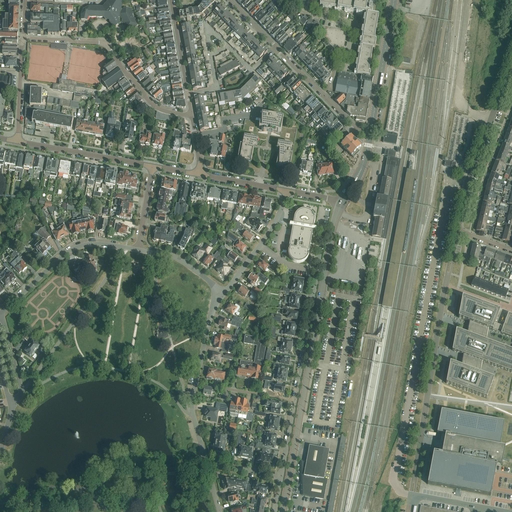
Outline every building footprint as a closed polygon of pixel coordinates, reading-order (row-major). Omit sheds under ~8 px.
[(110,23),(114,28),(120,24),(121,23),(122,24),(122,23),(125,24),(132,29),(134,29),(138,25),(135,19),(133,19),(131,15),(132,14),(130,9),(126,9),(124,8),(123,10),(120,9),(122,0),(110,0),(105,6),(105,7),(103,8),(90,7),(88,8),(83,10),(81,16),(81,20),(87,21),(89,17),(91,18),(96,17),(97,17),(99,18),(104,18),(105,20),(106,20),(107,20),(110,20),(110,23)] [(206,0),(202,5),(206,10),(207,10),(210,7),(212,9),(214,8),(211,5),(206,0)] [(244,0),(240,4),(244,8),(250,2),(248,0),(244,0)] [(248,13),(257,4),(259,2),(257,0),(253,4),(251,2),(245,9),(248,13)] [(358,74),(362,75),(370,76),(370,72),(369,71),(373,48),(375,49),(376,40),(374,40),(378,16),(372,15),(373,4),(373,0),(367,0),(367,2),(356,0),(320,0),(320,5),(367,13),(357,74),(358,74)] [(257,4),(248,13),(252,16),(260,9),(261,7),(257,4)] [(257,22),(261,26),(268,18),(279,8),(279,7),(276,4),(271,8),(272,9),(268,13),(269,14),(266,16),(264,15),(257,22)] [(198,9),(201,15),(205,11),(208,14),(209,12),(207,10),(206,10),(202,5),(198,9)] [(221,5),(214,11),(218,15),(224,9),(221,5)] [(253,18),(257,21),(264,13),(270,8),(268,6),(263,12),(261,10),(253,18)] [(2,30),(18,31),(19,7),(10,7),(9,15),(5,15),(5,21),(2,21),(2,30)] [(54,10),(53,24),(43,23),(43,31),(48,31),(48,34),(49,34),(52,34),(52,35),(55,35),(55,34),(58,34),(58,35),(59,35),(59,34),(60,17),(59,17),(59,11),(58,11),(58,9),(54,9),(54,10)] [(198,9),(192,10),(193,17),(194,20),(196,20),(195,16),(201,15),(198,9)] [(224,9),(218,15),(222,19),(228,13),(224,9)] [(31,15),(31,23),(43,23),(53,24),(54,10),(46,10),(46,12),(40,12),(34,11),(33,11),(33,15),(31,15)] [(293,12),(288,17),(291,21),(297,15),(293,12)] [(232,17),(228,13),(222,19),(226,23),(232,17)] [(170,19),(169,14),(157,16),(157,18),(153,18),(149,19),(149,22),(154,22),(158,21),(170,19)] [(309,20),(305,16),(301,21),(304,25),(309,20)] [(232,17),(226,23),(229,27),(236,20),(232,17)] [(261,26),(265,30),(272,23),(271,21),(273,19),(271,17),(268,19),(261,26)] [(305,24),(309,28),(311,26),(314,23),(311,19),(305,24)] [(240,24),(236,20),(229,27),(233,31),(240,24)] [(272,23),(265,30),(269,34),(278,26),(281,24),(278,21),(274,25),(272,23)] [(314,23),(311,26),(315,30),(320,26),(320,25),(316,21),(314,23)] [(243,28),(240,24),(233,31),(231,33),(232,34),(235,32),(237,35),(243,28)] [(278,28),(270,35),(274,39),(281,32),(287,26),(286,24),(280,30),(278,28)] [(329,44),(332,48),(337,53),(343,54),(346,34),(344,34),(343,32),(343,30),(320,26),(315,30),(329,44)] [(241,38),(247,32),(243,28),(237,35),(241,38)] [(275,40),(278,43),(291,30),(290,29),(285,34),(283,32),(275,40)] [(291,30),(278,43),(282,47),(290,39),(288,37),(293,32),(291,30)] [(156,40),(173,37),(172,32),(163,33),(164,37),(160,37),(160,38),(156,38),(156,40)] [(251,36),(247,32),(241,38),(239,40),(243,44),(251,36)] [(255,40),(251,36),(243,44),(247,48),(249,46),(248,46),(255,40)] [(286,51),(300,38),(298,36),(295,39),(293,37),(290,40),(282,47),(286,51)] [(300,38),(286,51),(290,55),(297,47),(295,45),(301,39),(300,38)] [(259,44),(255,40),(248,46),(249,46),(252,50),(259,44)] [(259,44),(252,50),(256,54),(262,47),(259,44)] [(305,51),(300,46),(294,53),(298,58),(305,51)] [(262,47),(256,54),(260,58),(263,54),(264,55),(267,52),(262,47)] [(155,55),(150,48),(143,53),(149,60),(155,55)] [(309,55),(305,51),(298,58),(300,59),(300,60),(301,61),(302,61),(303,62),(309,55)] [(309,55),(303,62),(303,63),(304,64),(305,64),(307,66),(313,59),(316,57),(319,54),(317,52),(314,55),(312,53),(309,55)] [(272,56),(268,60),(269,61),(266,64),(270,68),(276,62),(272,57),(272,56)] [(313,59),(307,66),(311,71),(312,71),(318,64),(320,61),(316,57),(313,59)] [(126,63),(129,68),(140,60),(138,58),(136,60),(134,58),(126,63)] [(318,64),(312,71),(313,72),(313,73),(314,74),(315,74),(316,75),(322,69),(319,65),(324,61),(322,59),(320,61),(318,64)] [(140,60),(129,68),(132,72),(140,66),(138,64),(141,62),(140,60)] [(229,62),(233,70),(238,68),(239,70),(245,67),(240,62),(238,63),(236,61),(233,62),(232,60),(229,62)] [(104,78),(117,68),(112,61),(104,67),(102,76),(104,78)] [(229,62),(223,65),(227,74),(233,70),(229,62)] [(276,62),(270,68),(274,72),(280,65),(276,62)] [(227,74),(223,65),(220,66),(221,68),(218,70),(219,73),(217,74),(218,81),(223,78),(222,76),(227,74)] [(280,65),(274,72),(278,76),(284,69),(280,65)] [(320,80),(328,71),(329,67),(329,66),(324,71),(322,69),(316,75),(316,76),(317,77),(318,77),(320,79),(320,80)] [(133,73),(136,77),(143,72),(143,71),(147,69),(146,69),(145,67),(142,69),(140,67),(133,73)] [(160,75),(179,72),(178,67),(169,69),(169,71),(159,73),(160,75)] [(328,71),(320,80),(324,84),(326,86),(329,80),(328,79),(329,79),(330,76),(331,72),(329,71),(331,69),(329,67),(328,71)] [(108,90),(124,78),(121,74),(120,71),(117,68),(104,78),(102,79),(102,80),(108,90)] [(284,69),(278,76),(282,80),(285,76),(286,77),(289,74),(284,69)] [(137,78),(140,82),(153,72),(151,70),(145,75),(143,73),(137,78)] [(338,78),(372,85),(373,78),(362,76),(362,75),(358,74),(358,75),(353,74),(348,73),(339,71),(338,78)] [(396,72),(383,142),(398,145),(400,145),(413,73),(405,71),(405,73),(403,73),(396,72)] [(254,77),(250,81),(257,88),(259,86),(258,84),(260,82),(258,79),(260,78),(255,73),(252,76),(254,77)] [(141,83),(144,87),(155,78),(151,74),(141,83)] [(8,84),(7,90),(8,91),(16,91),(16,90),(15,90),(16,77),(10,77),(9,78),(8,84)] [(288,89),(296,81),(292,77),(285,83),(285,84),(284,85),(288,89)] [(119,86),(120,88),(127,82),(125,78),(113,87),(115,89),(119,86)] [(181,83),(180,78),(171,80),(171,83),(162,84),(162,86),(165,86),(181,83)] [(346,95),(369,99),(372,85),(338,78),(335,93),(346,95)] [(145,88),(148,92),(155,86),(153,84),(158,80),(156,79),(145,88)] [(81,95),(81,93),(86,94),(86,95),(89,95),(89,94),(97,96),(97,94),(98,91),(73,87),(74,84),(74,82),(60,80),(59,85),(53,84),(53,85),(52,89),(66,92),(75,94),(81,95)] [(148,92),(152,95),(158,90),(156,88),(159,86),(159,85),(161,83),(161,81),(155,86),(148,92)] [(245,86),(252,93),(257,88),(250,81),(245,86)] [(301,86),(296,81),(288,89),(292,94),(294,92),(301,86)] [(0,82),(0,88),(7,90),(8,84),(0,82)] [(122,90),(123,92),(131,87),(127,82),(120,88),(116,91),(118,93),(122,90)] [(201,82),(192,84),(193,91),(197,90),(197,89),(202,88),(201,82)] [(240,91),(244,98),(248,94),(250,96),(252,93),(245,86),(240,91)] [(273,92),(276,95),(283,89),(280,86),(273,92)] [(304,89),(301,86),(293,94),(298,98),(306,91),(304,89)] [(127,97),(135,91),(131,87),(124,93),(115,100),(119,101),(126,95),(127,97)] [(35,124),(71,131),(73,120),(73,119),(67,117),(67,119),(59,118),(61,110),(62,111),(63,106),(62,106),(60,106),(56,105),(55,105),(47,103),(43,103),(43,100),(42,99),(42,89),(31,89),(30,106),(34,106),(34,109),(26,109),(25,117),(33,118),(32,122),(36,123),(35,124)] [(158,90),(152,95),(156,99),(160,102),(163,99),(160,98),(162,96),(161,95),(163,93),(159,89),(158,90)] [(7,90),(6,94),(10,94),(10,95),(8,95),(8,98),(15,99),(15,94),(16,91),(8,91),(7,90)] [(233,92),(235,102),(238,101),(238,99),(244,98),(240,91),(233,92)] [(308,93),(306,91),(298,98),(296,100),(299,103),(301,101),(303,104),(311,96),(308,93)] [(98,97),(99,99),(100,100),(101,99),(107,95),(105,92),(98,97)] [(139,96),(135,92),(124,102),(126,103),(128,101),(128,100),(131,103),(134,101),(135,102),(136,101),(138,104),(142,100),(139,96)] [(225,104),(228,103),(227,93),(221,94),(221,92),(217,93),(218,99),(220,99),(221,102),(225,101),(225,104)] [(227,93),(228,103),(235,102),(233,92),(227,93)] [(334,100),(339,105),(345,99),(340,94),(334,100)] [(350,108),(352,104),(368,107),(369,99),(346,95),(346,100),(340,106),(344,110),(347,107),(350,108)] [(305,112),(316,101),(312,97),(305,104),(306,105),(301,110),(303,113),(305,111),(305,112)] [(186,108),(184,101),(177,102),(171,103),(172,104),(173,104),(173,106),(175,106),(175,107),(176,107),(176,108),(184,109),(186,108)] [(320,105),(316,101),(305,112),(307,113),(308,112),(311,115),(313,112),(312,112),(320,105)] [(280,107),(286,111),(289,107),(283,103),(280,107)] [(344,110),(350,116),(352,116),(356,117),(356,120),(365,122),(366,119),(368,107),(352,104),(350,108),(347,107),(344,110)] [(324,109),(320,105),(312,112),(313,112),(315,114),(311,118),(313,119),(324,109)] [(327,113),(324,109),(313,119),(314,121),(318,117),(320,119),(327,113)] [(4,124),(10,125),(12,125),(13,120),(12,120),(13,113),(4,112),(3,118),(2,124),(4,124)] [(82,133),(89,134),(91,122),(87,121),(89,113),(86,113),(85,121),(84,121),(82,133)] [(110,117),(106,137),(118,139),(121,124),(116,123),(116,122),(113,121),(114,114),(109,113),(108,117),(110,117)] [(325,125),(332,118),(330,115),(328,113),(321,121),(315,127),(316,128),(319,126),(322,128),(323,126),(323,127),(325,125)] [(125,141),(132,142),(133,136),(134,132),(136,132),(137,127),(137,123),(130,122),(129,125),(126,124),(127,114),(125,114),(123,124),(124,124),(123,130),(122,137),(125,137),(125,141)] [(283,118),(262,114),(261,118),(260,122),(245,120),(244,125),(243,128),(243,131),(242,136),(244,136),(243,141),(241,141),(241,145),(240,145),(237,161),(244,162),(245,160),(251,161),(254,148),(253,147),(253,146),(253,145),(257,145),(258,139),(268,140),(278,142),(277,149),(280,150),(280,151),(280,152),(279,152),(276,166),(283,167),(282,169),(289,170),(292,154),(293,150),(291,150),(292,145),(294,145),(297,129),(282,126),(283,118)] [(78,132),(82,133),(84,121),(81,120),(81,117),(79,116),(78,121),(77,121),(76,124),(76,127),(77,128),(77,130),(79,131),(78,132)] [(89,134),(95,135),(96,134),(95,134),(97,123),(98,118),(96,118),(95,123),(91,122),(89,134)] [(192,143),(191,143),(192,142),(190,142),(187,141),(188,140),(185,139),(186,137),(186,135),(187,135),(184,119),(179,118),(181,127),(182,138),(183,138),(180,151),(185,152),(190,153),(191,148),(192,143)] [(338,123),(332,118),(325,125),(330,130),(338,123)] [(96,134),(95,135),(99,136),(99,135),(102,135),(102,133),(103,129),(104,125),(103,125),(104,123),(101,123),(101,124),(97,123),(95,134),(96,134)] [(208,123),(199,125),(200,131),(200,132),(205,131),(204,130),(209,129),(208,123)] [(343,128),(338,124),(331,131),(329,133),(333,137),(336,135),(343,128)] [(145,145),(149,145),(151,136),(147,135),(147,134),(143,134),(144,128),(141,128),(139,138),(140,138),(140,140),(140,143),(145,144),(145,145)] [(338,136),(343,141),(349,135),(344,129),(338,136)] [(156,147),(159,147),(158,148),(161,149),(162,144),(163,144),(163,141),(164,141),(167,141),(168,136),(167,136),(167,137),(164,137),(160,136),(160,138),(158,137),(159,135),(154,134),(152,146),(153,146),(153,147),(153,148),(154,148),(155,148),(156,148),(156,147)] [(173,150),(177,151),(178,150),(179,151),(181,141),(182,137),(179,137),(179,135),(177,134),(176,136),(174,136),(173,140),(172,139),(171,144),(174,144),(173,150)] [(357,150),(361,146),(351,136),(341,146),(351,156),(354,158),(359,152),(357,150)] [(504,139),(502,144),(510,147),(511,144),(511,143),(511,141),(511,142),(504,139)] [(214,157),(216,157),(219,145),(219,143),(210,141),(209,142),(208,142),(208,144),(208,145),(209,146),(208,151),(211,151),(210,156),(214,157)] [(502,144),(501,149),(508,152),(510,153),(511,151),(509,150),(510,147),(502,144)] [(223,146),(219,145),(216,157),(218,157),(218,158),(220,158),(221,160),(223,160),(224,159),(225,159),(226,153),(228,154),(229,149),(226,149),(222,148),(223,146)] [(501,149),(498,155),(506,157),(508,152),(501,149)] [(9,169),(12,154),(7,153),(4,168),(9,169)] [(18,155),(12,154),(9,169),(14,169),(15,167),(18,155)] [(16,168),(23,170),(25,156),(19,155),(16,168)] [(498,155),(496,160),(504,163),(506,164),(506,161),(505,161),(506,157),(498,155)] [(35,158),(26,156),(24,166),(23,168),(29,169),(28,173),(30,174),(30,176),(32,177),(33,170),(32,170),(35,158)] [(44,159),(35,158),(33,169),(37,170),(37,171),(42,172),(42,171),(44,159)] [(53,161),(46,160),(43,173),(50,174),(53,161)] [(59,162),(53,161),(50,174),(57,175),(59,162)] [(317,166),(318,176),(326,175),(324,165),(320,166),(320,161),(317,162),(318,166),(317,166)] [(328,165),(324,165),(326,175),(333,174),(332,164),(331,164),(331,161),(328,162),(328,165)] [(61,162),(58,174),(69,176),(69,175),(73,176),(73,173),(69,172),(71,164),(61,162)] [(307,164),(304,174),(307,174),(311,175),(313,165),(313,163),(309,162),(309,164),(307,164)] [(493,167),(501,170),(504,171),(505,169),(502,168),(503,165),(495,162),(493,167)] [(73,176),(76,177),(79,178),(80,175),(81,166),(75,165),(73,173),(73,176)] [(88,178),(90,168),(83,166),(81,179),(84,179),(85,177),(88,178)] [(501,170),(493,167),(491,173),(499,176),(501,170)] [(90,168),(88,178),(88,181),(95,182),(97,169),(94,168),(94,169),(90,168)] [(102,170),(98,169),(96,181),(96,183),(100,184),(101,182),(103,182),(105,170),(102,170)] [(106,176),(105,185),(115,187),(117,173),(112,172),(107,171),(106,176)] [(126,189),(128,175),(124,174),(124,175),(121,174),(120,176),(118,176),(117,186),(120,187),(120,190),(121,190),(122,188),(126,189)] [(489,178),(504,184),(504,182),(498,179),(499,177),(491,174),(489,178)] [(133,176),(128,175),(126,189),(130,190),(131,189),(133,189),(133,190),(135,190),(136,189),(137,181),(135,181),(136,177),(133,177),(133,176)] [(380,238),(391,180),(383,178),(379,197),(377,197),(376,201),(374,214),(373,218),(375,218),(372,237),(380,238)] [(489,178),(488,183),(496,185),(496,184),(504,186),(505,184),(504,184),(497,181),(489,178)] [(170,182),(163,181),(161,189),(168,190),(170,182)] [(177,184),(170,182),(168,190),(176,191),(177,192),(178,188),(176,188),(177,184)] [(487,184),(486,188),(503,192),(503,189),(495,187),(496,185),(488,183),(487,184)] [(185,206),(189,186),(182,184),(182,185),(179,184),(178,188),(177,192),(181,192),(179,201),(178,205),(177,205),(175,216),(185,218),(187,207),(185,206)] [(206,202),(207,196),(205,196),(206,189),(193,186),(190,199),(191,200),(191,201),(195,202),(195,200),(206,202)] [(213,190),(209,189),(207,199),(207,201),(211,201),(210,204),(212,205),(215,190),(213,190)] [(217,190),(215,190),(212,205),(214,205),(214,203),(218,204),(219,202),(220,200),(219,199),(221,192),(217,191),(217,190)] [(161,198),(161,202),(166,203),(167,198),(168,198),(169,196),(172,197),(172,196),(174,197),(175,195),(176,195),(176,194),(172,193),(162,191),(162,193),(160,192),(159,197),(161,198)] [(219,202),(218,204),(218,206),(221,206),(221,207),(227,208),(227,205),(229,193),(223,192),(222,192),(221,196),(223,196),(222,200),(220,200),(219,202)] [(237,195),(229,193),(227,205),(227,208),(227,209),(233,210),(234,204),(236,205),(237,195)] [(242,196),(240,195),(238,205),(239,205),(239,207),(241,207),(241,205),(245,206),(246,197),(246,196),(242,195),(242,196)] [(250,197),(246,197),(245,206),(247,206),(247,208),(249,209),(249,207),(253,207),(254,198),(250,197)] [(254,198),(253,207),(252,209),(258,210),(258,208),(259,208),(261,199),(259,199),(254,198)] [(262,208),(261,208),(259,215),(259,218),(264,220),(265,216),(263,216),(264,211),(269,212),(269,210),(270,210),(271,201),(268,200),(263,199),(262,208)] [(120,211),(130,213),(131,208),(132,209),(133,204),(122,202),(115,201),(115,205),(117,206),(116,208),(113,208),(113,210),(119,211),(119,209),(120,210),(120,211)] [(166,203),(161,202),(160,207),(158,206),(157,211),(158,211),(158,212),(171,215),(172,211),(169,211),(166,210),(166,207),(165,207),(166,203)] [(288,251),(288,253),(288,254),(289,256),(289,257),(290,259),(291,260),(292,261),(294,262),(295,263),(297,263),(298,263),(300,263),(301,263),(303,262),(304,261),(306,260),(307,259),(308,258),(308,257),(309,255),(313,230),(316,231),(316,228),(313,227),(315,221),(315,219),(315,218),(314,216),(314,215),(313,214),(312,213),(312,212),(311,211),(310,210),(308,210),(307,209),(306,209),(305,209),(303,209),(302,209),(301,210),(300,210),(299,211),(298,212),(297,212),(296,213),(295,214),(295,216),(294,217),(293,224),(290,223),(290,224),(290,226),(293,226),(288,251)] [(130,213),(120,211),(120,213),(117,213),(116,217),(119,218),(130,220),(131,215),(130,215),(130,213)] [(481,213),(480,217),(495,221),(496,219),(488,217),(489,214),(481,213)] [(166,217),(157,215),(156,217),(155,222),(165,224),(165,223),(167,224),(168,217),(166,217)] [(79,232),(86,231),(86,230),(84,220),(84,217),(77,219),(77,222),(79,232)] [(250,225),(258,231),(262,225),(260,223),(260,222),(257,220),(257,218),(252,217),(251,219),(253,221),(250,225)] [(57,227),(63,238),(66,237),(67,238),(68,237),(68,236),(69,235),(63,223),(65,222),(62,218),(59,220),(60,222),(59,223),(60,225),(57,227)] [(86,231),(86,232),(88,232),(90,232),(90,231),(94,230),(93,226),(94,225),(94,223),(95,223),(95,222),(95,220),(94,219),(93,219),(93,218),(84,220),(86,230),(86,231)] [(79,233),(80,233),(79,232),(77,222),(75,222),(75,219),(72,220),(72,223),(69,224),(70,231),(71,230),(72,234),(76,234),(76,235),(79,234),(79,233)] [(507,223),(506,226),(511,227),(511,222),(503,220),(498,219),(497,221),(507,223)] [(99,232),(106,233),(107,222),(101,221),(99,232)] [(121,226),(122,222),(115,221),(114,227),(116,227),(116,229),(117,230),(116,234),(121,235),(121,234),(125,235),(126,231),(127,231),(127,228),(124,227),(121,226)] [(479,221),(477,226),(493,230),(494,228),(486,226),(486,223),(479,221)] [(251,232),(248,230),(244,226),(238,222),(232,229),(236,232),(238,229),(244,234),(242,237),(250,242),(254,237),(249,234),(251,232)] [(166,238),(161,237),(160,241),(160,242),(165,243),(165,242),(167,243),(172,244),(174,232),(176,232),(177,225),(169,224),(168,227),(170,227),(169,231),(170,231),(170,234),(169,234),(168,237),(166,236),(166,238)] [(60,240),(63,238),(57,227),(54,229),(52,226),(50,227),(57,241),(59,242),(60,241),(60,240)] [(45,227),(43,228),(38,232),(37,234),(42,239),(40,241),(39,240),(37,242),(33,245),(35,247),(34,248),(35,248),(35,249),(35,250),(36,251),(37,252),(39,252),(42,256),(43,255),(44,256),(46,253),(46,252),(50,247),(47,244),(47,243),(45,241),(51,236),(46,231),(47,230),(45,227)] [(160,241),(161,237),(166,238),(166,236),(167,228),(161,227),(161,230),(155,229),(154,234),(155,234),(155,236),(154,238),(156,240),(158,241),(160,241)] [(178,247),(184,250),(190,237),(188,236),(191,231),(185,228),(183,234),(184,234),(178,247)] [(504,233),(503,236),(511,238),(511,234),(511,232),(500,229),(500,230),(497,229),(496,228),(495,231),(504,233)] [(233,245),(235,247),(242,253),(246,247),(239,242),(240,240),(229,231),(227,237),(235,243),(233,245)] [(494,237),(499,239),(500,237),(503,238),(502,240),(510,242),(511,238),(503,236),(499,234),(499,235),(495,234),(494,237)] [(192,256),(199,261),(205,252),(208,254),(213,248),(207,244),(203,249),(199,246),(192,256)] [(11,245),(9,247),(14,253),(11,255),(16,260),(11,265),(19,274),(22,272),(27,268),(24,265),(25,264),(22,261),(20,259),(22,257),(11,245)] [(231,252),(233,250),(226,246),(225,248),(228,251),(227,253),(229,254),(227,257),(234,263),(238,258),(231,252)] [(368,257),(377,259),(379,247),(375,246),(375,247),(370,246),(368,257)] [(483,257),(482,260),(487,262),(491,250),(486,248),(484,255),(484,256),(483,257)] [(487,262),(485,265),(488,266),(491,259),(493,260),(496,252),(491,250),(487,262)] [(207,255),(202,263),(207,267),(213,260),(212,260),(213,258),(216,260),(219,256),(220,254),(217,252),(214,256),(213,255),(210,258),(207,255)] [(501,254),(496,268),(499,268),(501,263),(503,264),(506,256),(501,254)] [(217,270),(224,276),(229,269),(226,267),(226,266),(223,263),(225,261),(219,256),(216,260),(220,262),(218,265),(218,266),(216,269),(217,270)] [(511,257),(506,256),(503,264),(502,267),(504,268),(505,265),(508,265),(511,257)] [(84,265),(85,273),(96,270),(92,257),(86,258),(86,260),(77,263),(76,261),(70,262),(72,269),(77,267),(84,265)] [(257,267),(264,272),(267,269),(269,270),(269,269),(273,272),(275,269),(271,266),(270,268),(262,262),(260,264),(257,267)] [(1,273),(11,284),(11,283),(12,284),(13,284),(14,283),(15,282),(14,281),(16,279),(14,277),(15,277),(12,273),(11,274),(11,273),(12,271),(8,267),(6,268),(4,271),(1,273)] [(8,286),(11,284),(1,273),(0,274),(0,282),(0,283),(1,282),(5,287),(8,285),(8,286)] [(253,287),(258,280),(265,284),(268,280),(259,273),(256,277),(257,277),(256,277),(252,274),(248,279),(252,282),(250,284),(253,287)] [(474,277),(471,286),(476,288),(479,279),(474,277)] [(294,278),(291,278),(291,281),(293,281),(293,284),(293,285),(302,287),(303,287),(304,280),(294,278)] [(479,279),(476,288),(481,290),(484,281),(479,279)] [(484,281),(481,290),(486,292),(489,282),(484,281)] [(489,282),(486,292),(491,293),(494,284),(489,282)] [(301,293),(302,287),(293,285),(293,284),(292,284),(291,291),(301,293)] [(494,284),(491,293),(495,295),(499,286),(494,284)] [(499,286),(495,295),(500,297),(504,288),(499,286)] [(238,293),(245,298),(248,294),(251,296),(250,298),(254,301),(256,298),(258,296),(252,291),(250,294),(249,293),(249,292),(242,287),(238,293)] [(255,288),(253,290),(261,296),(263,293),(255,288)] [(504,288),(500,297),(505,299),(508,290),(504,288)] [(299,303),(301,297),(291,295),(291,299),(285,298),(285,301),(299,303)] [(511,314),(508,314),(503,326),(495,323),(500,310),(462,297),(459,318),(470,322),(468,334),(456,330),(452,351),(464,355),(462,367),(450,363),(446,384),(486,398),(494,379),(480,373),(482,361),(511,372),(511,314)] [(298,310),(299,303),(285,301),(284,303),(289,304),(290,305),(289,308),(298,310)] [(237,304),(235,307),(230,304),(226,310),(233,315),(234,313),(237,315),(241,308),(236,305),(237,304)] [(296,320),(298,314),(282,311),(282,315),(285,315),(285,316),(287,316),(287,318),(296,320)] [(222,327),(221,330),(226,331),(227,329),(228,324),(235,326),(237,322),(232,319),(231,322),(221,319),(220,321),(218,325),(222,327)] [(295,331),(296,325),(287,323),(283,322),(283,325),(286,326),(286,329),(295,331)] [(23,338),(28,342),(32,337),(27,333),(23,338)] [(215,338),(215,342),(224,344),(224,340),(230,342),(231,338),(237,340),(238,337),(231,336),(230,337),(229,337),(229,336),(225,336),(224,337),(217,335),(217,338),(215,338)] [(241,361),(240,366),(251,369),(252,366),(261,368),(262,362),(263,362),(266,346),(265,346),(266,342),(254,340),(255,337),(245,336),(243,344),(257,346),(254,363),(241,361)] [(291,347),(292,341),(286,340),(278,338),(278,341),(282,342),(281,346),(291,347)] [(28,354),(27,355),(30,357),(31,356),(32,356),(39,346),(33,342),(25,352),(28,354)] [(224,344),(215,342),(214,345),(215,346),(215,348),(222,350),(225,350),(224,353),(233,355),(234,352),(227,350),(227,347),(223,346),(224,344)] [(291,347),(281,346),(281,349),(276,349),(276,352),(280,353),(284,353),(290,355),(291,347)] [(221,356),(221,355),(212,353),(211,360),(220,362),(221,358),(222,359),(223,356),(221,356)] [(279,363),(289,365),(290,359),(280,357),(279,363)] [(287,375),(288,369),(278,367),(279,365),(274,364),(273,369),(277,370),(276,374),(287,375)] [(251,369),(240,366),(239,366),(237,375),(251,377),(251,378),(259,380),(261,368),(252,366),(251,369)] [(207,377),(207,379),(211,380),(211,378),(215,379),(215,378),(223,380),(225,373),(216,372),(216,371),(209,369),(207,377)] [(287,375),(276,374),(276,377),(273,377),(273,380),(275,380),(285,382),(287,375)] [(284,393),(285,386),(275,385),(275,384),(269,383),(269,382),(266,381),(264,389),(267,390),(268,387),(274,388),(274,392),(279,393),(279,392),(284,393)] [(203,395),(211,396),(212,392),(214,393),(215,390),(212,389),(205,387),(204,390),(203,391),(203,393),(203,394),(203,395)] [(229,413),(238,415),(241,400),(238,400),(237,399),(237,400),(235,399),(234,403),(231,402),(229,413)] [(241,400),(238,415),(247,416),(246,421),(253,422),(254,414),(247,413),(249,405),(247,405),(247,402),(247,401),(245,401),(245,400),(242,400),(241,400)] [(206,411),(205,415),(207,415),(206,417),(211,418),(211,421),(216,422),(218,411),(227,413),(229,405),(217,403),(216,410),(208,409),(207,411),(206,411)] [(444,410),(441,410),(437,433),(446,434),(442,455),(433,454),(428,484),(490,496),(496,465),(497,464),(499,464),(502,465),(505,447),(503,447),(502,446),(501,446),(500,446),(504,422),(486,418),(485,418),(465,414),(463,414),(446,411),(444,410)] [(270,419),(269,423),(279,424),(280,418),(270,416),(268,416),(268,418),(270,419)] [(279,424),(269,423),(268,427),(266,427),(266,429),(268,429),(268,430),(277,431),(279,424)] [(215,439),(214,443),(226,445),(227,446),(228,441),(226,441),(227,436),(230,437),(231,432),(226,432),(225,435),(219,433),(219,435),(215,434),(214,439),(215,439)] [(237,435),(235,447),(239,448),(238,455),(237,457),(238,457),(238,458),(240,459),(240,458),(244,459),(246,447),(243,446),(244,442),(241,441),(242,436),(240,436),(241,433),(238,432),(237,435)] [(266,440),(276,442),(277,435),(267,433),(265,433),(264,436),(267,436),(266,440)] [(276,442),(266,440),(265,444),(263,444),(262,446),(274,448),(276,442)] [(226,445),(214,443),(213,449),(214,449),(214,452),(223,454),(224,449),(225,449),(226,445)] [(246,447),(244,459),(248,459),(248,460),(250,460),(251,460),(252,458),(251,458),(253,449),(253,448),(254,448),(254,445),(252,444),(250,445),(250,448),(246,447)] [(301,462),(303,496),(324,500),(332,458),(327,457),(323,479),(319,478),(324,449),(309,446),(306,462),(301,462)] [(263,461),(265,449),(262,448),(261,452),(258,452),(257,461),(263,462),(264,461),(263,461)] [(271,450),(265,449),(263,461),(264,461),(272,463),(273,455),(270,454),(271,450)] [(229,479),(225,480),(224,479),(223,479),(222,479),(222,480),(223,486),(224,490),(231,489),(235,488),(236,488),(234,481),(233,479),(229,479)] [(242,481),(233,479),(234,481),(236,488),(236,490),(244,492),(246,481),(242,481)] [(260,484),(253,483),(252,492),(255,492),(255,493),(256,493),(256,495),(258,496),(260,485),(260,484)] [(268,486),(260,485),(258,496),(260,496),(261,494),(262,494),(262,493),(266,494),(268,486)] [(230,495),(227,496),(229,502),(234,501),(234,502),(238,501),(239,500),(239,499),(240,499),(239,493),(237,494),(237,493),(230,495)]
